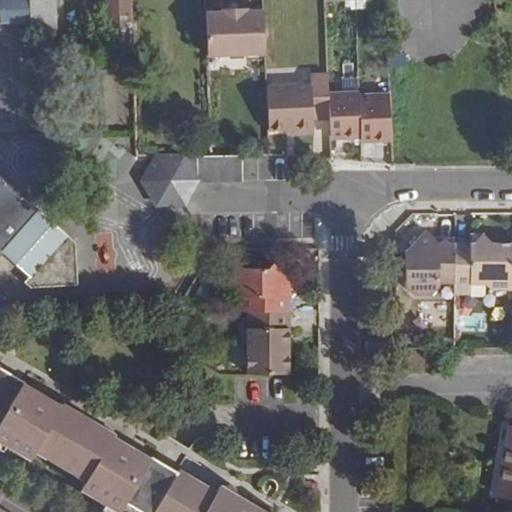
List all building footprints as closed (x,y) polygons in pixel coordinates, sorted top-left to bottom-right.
[(32,23),(30,0),(14,0),(16,23),(32,23)] [(55,0),(30,0),(32,23),(32,37),(57,36),(55,0)] [(134,52),(131,0),(107,0),(110,53),(134,52)] [(208,55),(266,53),(264,11),(247,11),(247,8),(224,9),(224,12),(207,12),(208,55)] [(311,88),(267,89),(269,130),(295,129),(295,134),(314,133),(314,119),(329,118),(328,73),(311,74),(311,88)] [(390,88),(391,105),(408,105),(407,87),(390,88)] [(187,155),(154,156),(142,179),(157,206),(189,205),(200,181),(187,155)] [(242,180),(242,155),(212,155),(187,155),(200,181),(242,180)] [(0,299),(0,300),(0,292),(0,256),(3,253),(29,276),(25,281),(30,287),(43,286),(40,210),(0,174),(0,299)] [(40,210),(43,286),(78,284),(75,243),(40,210)] [(490,290),(511,290),(511,245),(494,245),(484,234),(473,245),(470,245),(455,245),(455,286),(470,286),(487,286),(490,290)] [(473,245),(484,234),(470,234),(470,245),(473,245)] [(440,286),(455,286),(455,245),(440,245),(436,241),(434,237),(424,236),(409,254),(409,291),(415,298),(434,298),(439,292),(440,286)] [(247,311),(289,311),(289,296),(295,290),(290,284),(290,276),(275,261),(269,267),(236,267),(236,291),(242,296),(242,311),(247,311)] [(290,284),(295,290),(299,285),(290,276),(290,284)] [(455,286),(455,298),(470,298),(470,286),(455,286)] [(247,373),(289,374),(289,311),(247,311),(247,373)] [(0,439),(30,458),(34,450),(85,480),(81,488),(118,510),(123,501),(142,511),(261,511),(221,488),(217,495),(179,472),(178,473),(150,457),(149,459),(112,437),(113,435),(62,404),(60,407),(21,383),(23,381),(0,367),(0,439)] [(511,425),(506,426),(503,440),(511,441),(511,425)] [(479,426),(430,426),(429,490),(479,490),(479,426)] [(511,441),(503,440),(495,499),(511,501),(511,441)]
